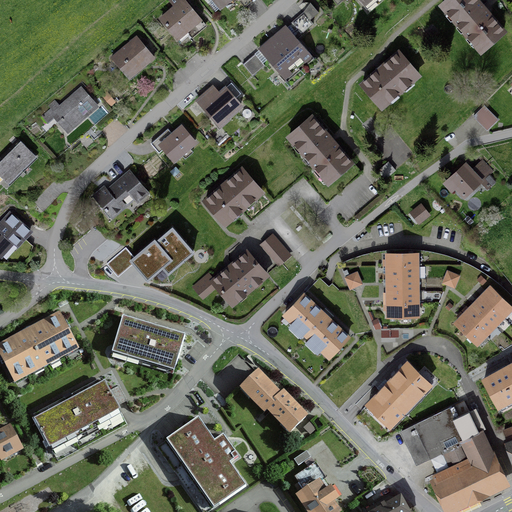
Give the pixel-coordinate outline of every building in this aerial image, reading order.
[(171,11),(161,19),(182,44),(187,40),(181,33),(196,22),(201,20),(184,0),(169,0),(174,5),(170,9),(171,11)] [(207,0),(216,10),(228,0),(207,0)] [(484,12),(481,8),(482,6),(476,0),(447,0),(442,5),(481,51),(504,31),(486,11),(484,12)] [(303,12),(291,22),(301,34),(313,23),(310,20),(319,12),(310,3),(303,2),(299,6),(303,12)] [(275,36),(276,38),(274,40),(301,70),(314,59),(286,26),(275,36)] [(127,76),(143,62),(145,64),(154,57),(137,37),(112,58),(127,76)] [(287,82),(301,70),(274,40),(272,41),(271,40),(260,49),(287,82)] [(265,65),(255,53),(243,64),(253,76),(265,65)] [(380,71),(378,70),(362,84),(382,106),(418,75),(398,53),(382,66),(384,68),(380,71)] [(60,119),(58,121),(68,132),(97,106),(81,88),(60,106),(55,100),(49,106),(51,108),(42,116),(48,123),(57,116),(60,119)] [(226,88),(219,94),(214,88),(212,90),(213,91),(211,93),(210,92),(199,102),(219,125),(241,105),(226,88)] [(498,120),(484,106),(474,116),(487,130),(498,120)] [(328,139),(330,138),(312,117),(289,137),(312,164),(328,182),(351,163),(351,162),(333,142),(332,143),(328,139)] [(196,142),(182,126),(167,139),(162,134),(151,143),(159,152),(163,149),(174,161),(196,142)] [(34,155),(19,139),(5,153),(21,169),(34,155)] [(0,182),(3,179),(7,182),(21,169),(5,153),(0,158),(0,182)] [(261,192),(241,210),(251,221),(303,176),(327,203),(362,172),(352,161),(351,162),(351,163),(328,182),(312,164),(301,173),(293,164),(261,192)] [(395,170),(388,162),(378,171),(385,179),(395,170)] [(449,180),(464,196),(480,180),(466,165),(449,180)] [(223,188),(221,187),(205,200),(225,223),(241,210),(261,192),(241,169),(226,183),(227,185),(223,188)] [(93,197),(119,227),(153,197),(130,171),(105,193),(102,189),(93,197)] [(421,205),(412,212),(419,222),(428,215),(421,205)] [(12,213),(0,226),(0,229),(11,242),(15,246),(30,229),(12,213)] [(154,239),(130,260),(147,280),(162,267),(168,273),(193,252),(172,227),(156,241),(154,239)] [(0,254),(0,253),(11,242),(0,229),(0,256),(1,258),(2,256),(0,254)] [(273,235),(263,244),(280,264),(290,255),(273,235)] [(229,270),(228,268),(213,281),(208,275),(195,287),(204,297),(217,286),(232,304),(266,275),(247,252),(232,265),(233,266),(229,270)] [(416,253),(388,254),(388,266),(416,266),(416,253)] [(388,273),(388,279),(417,278),(423,278),(424,276),(424,266),(416,266),(388,266),(388,273)] [(345,273),(349,286),(361,282),(357,269),(345,273)] [(448,283),(459,288),(465,275),(453,270),(448,283)] [(417,278),(388,279),(388,291),(417,291),(417,278)] [(511,307),(491,287),(482,296),(503,316),(511,307)] [(417,303),(417,291),(388,291),(388,300),(388,304),(417,303)] [(304,294),(285,314),(329,357),(348,337),(304,294)] [(503,316),(482,296),(477,301),(473,305),(494,325),(503,316)] [(417,303),(388,304),(388,316),(417,316),(417,303)] [(494,325),(473,305),(467,312),(465,314),(485,334),(494,325)] [(456,323),(477,343),(485,334),(465,314),(456,323)] [(76,346),(60,316),(0,348),(0,354),(13,379),(76,346)] [(123,317),(114,347),(130,351),(129,355),(159,364),(160,360),(176,365),(185,336),(123,317)] [(414,327),(383,326),(382,336),(414,337),(414,327)] [(408,363),(368,403),(390,424),(408,405),(406,404),(413,397),(415,398),(429,384),(408,363)] [(511,364),(484,379),(498,406),(511,398),(511,364)] [(257,373),(244,386),(253,395),(253,398),(265,411),(268,409),(280,421),(283,421),(292,430),(306,417),(283,393),(280,396),(257,373)] [(119,410),(104,381),(34,418),(50,447),(60,441),(62,445),(110,419),(109,416),(119,410)] [(465,401),(402,431),(417,463),(442,451),(444,456),(441,458),(446,468),(433,474),(436,481),(435,482),(448,509),(457,505),(460,511),(466,511),(479,506),(480,504),(476,496),(480,494),(505,482),(481,430),(479,431),(465,401)] [(230,463),(238,457),(223,435),(215,441),(198,418),(172,437),(219,505),(246,486),(230,463)] [(0,456),(21,446),(12,429),(0,435),(0,456)] [(309,511),(311,511),(310,511),(336,511),(338,511),(331,502),(338,498),(334,492),(337,490),(334,485),(327,490),(321,481),(326,478),(311,458),(305,463),(309,468),(295,477),(299,482),(296,486),(301,494),(300,496),(308,508),(306,509),(308,511),(309,511)] [(389,487),(372,498),(377,507),(370,511),(406,511),(398,496),(395,498),(389,487)]
